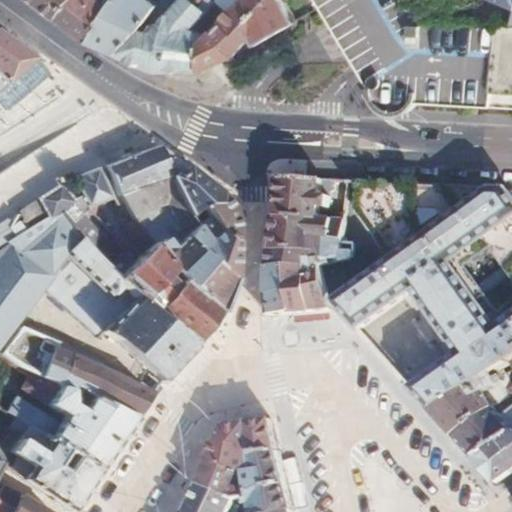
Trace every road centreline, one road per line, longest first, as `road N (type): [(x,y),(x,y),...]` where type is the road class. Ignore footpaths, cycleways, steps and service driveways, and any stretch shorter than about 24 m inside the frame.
road 1 (secondary): [(249,150),(114,86),(0,0)]
road 2 (secondary): [(511,157),(249,150)]
road 3 (residential): [(444,511),(311,377)]
road 4 (residential): [(195,384),(115,511)]
road 5 (residential): [(249,150),(250,294)]
road 6 (residential): [(311,377),(333,511)]
